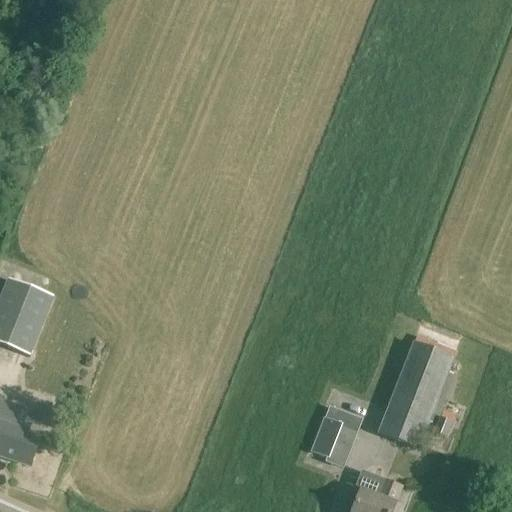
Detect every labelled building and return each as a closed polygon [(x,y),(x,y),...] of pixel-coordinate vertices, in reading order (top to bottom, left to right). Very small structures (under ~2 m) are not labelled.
[(0,304),(0,347),(31,359),(54,300),(9,282),(0,304)] [(454,362),(414,347),(380,436),(419,451),(454,362)] [(0,458),(31,469),(41,440),(14,430),(20,411),(0,404),(0,458)] [(357,434),(341,428),(346,413),(331,408),(314,454),(328,460),(327,464),(343,470),(357,434)] [(439,419),(433,435),(447,440),(453,424),(439,419)] [(392,511),(401,490),(384,483),(377,500),(362,494),(354,511),(392,511)]
